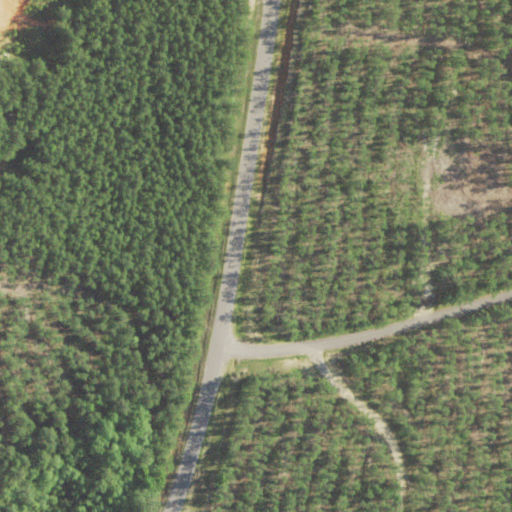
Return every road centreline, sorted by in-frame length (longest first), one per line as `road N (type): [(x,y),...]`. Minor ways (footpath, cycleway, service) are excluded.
road 1 (primary): [(168,511),(217,344),(272,0)]
road 2 (residential): [(217,344),(312,346),(511,292)]
road 3 (track): [(312,346),(333,384),(385,426),(399,465),(398,511)]
